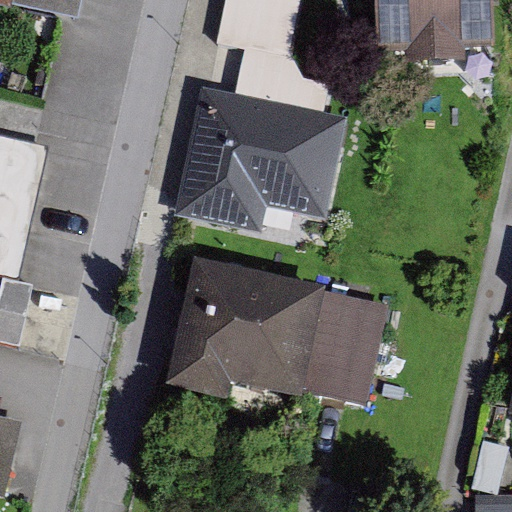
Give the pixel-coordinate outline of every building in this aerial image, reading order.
[(0,0),(0,7),(21,12),(23,5),(91,20),(95,0),(0,0)] [(387,0),(392,54),(419,52),(420,66),(477,62),(476,46),(508,44),(504,0),(387,0)] [(0,277),(16,281),(29,283),(59,148),(0,135),(0,277)] [(375,410),(398,307),(338,295),(341,285),(205,256),(176,386),(238,400),(242,382),(375,410)] [(29,283),(16,281),(2,341),(32,348),(46,287),(29,283)] [(0,493),(18,498),(35,425),(8,419),(12,403),(0,399),(0,493)] [(511,511),(511,498),(487,498),(486,511),(511,511)]
